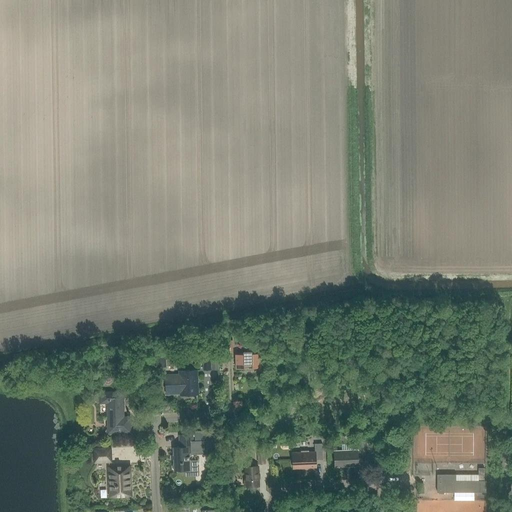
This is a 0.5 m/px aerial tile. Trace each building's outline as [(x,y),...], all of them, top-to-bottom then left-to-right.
[(227,348),(225,348),(225,354),(233,353),(232,340),(226,341),(227,348)] [(210,351),(202,351),(203,370),(211,370),(210,351)] [(244,355),(236,355),(236,369),(244,369),(244,371),(253,371),(253,369),(261,368),(261,354),(252,354),(252,351),(244,352),(244,355)] [(180,396),(199,395),(198,371),(179,372),(179,375),(165,376),(166,395),(180,394),(180,396)] [(130,418),(123,418),(123,392),(100,393),(97,393),(95,395),(94,398),(95,401),(97,403),(100,403),(107,403),(108,419),(112,418),(112,425),(112,433),(130,434),(130,424),(130,418)] [(208,454),(207,442),(193,442),(193,435),(179,436),(180,448),(173,448),(174,455),(171,455),(171,460),(174,460),(174,471),(185,471),(185,477),(198,476),(198,461),(190,461),(190,454),(208,454)] [(207,442),(208,454),(218,453),(217,437),(207,438),(207,442)] [(358,458),(366,458),(366,442),(357,443),(358,451),(335,451),(335,468),(358,467),(358,458)] [(317,460),(324,460),(323,444),(315,445),(316,452),(309,452),(309,451),(302,451),(302,453),(293,453),(294,469),(317,468),(317,460)] [(95,463),(111,462),(111,449),(95,450),(95,463)] [(111,497),(131,496),(129,467),(109,468),(111,497)] [(246,488),(260,487),(259,467),(246,467),(247,481),(245,481),(246,488)] [(486,493),(486,474),(478,474),(478,480),(456,480),(456,475),(437,475),(437,492),(486,493)]
